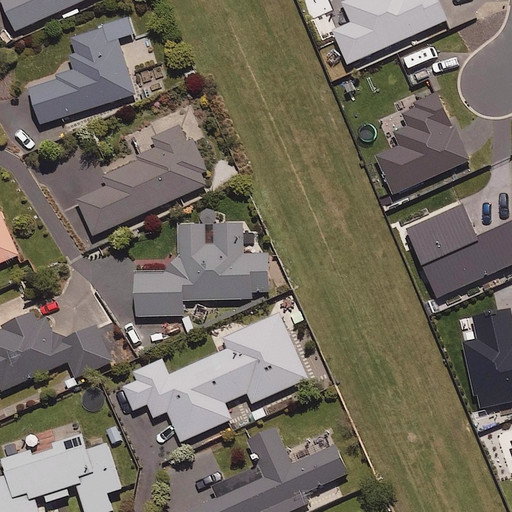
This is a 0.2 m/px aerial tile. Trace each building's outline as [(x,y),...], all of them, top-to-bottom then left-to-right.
[(2,0),(17,33),(91,0),(2,0)] [(355,0),(345,5),(354,25),(335,33),(350,67),(449,22),(439,0),(355,0)] [(136,35),(131,20),(71,39),(75,52),(71,70),(28,83),(42,127),(139,95),(121,40),(136,35)] [(475,173),(439,95),(403,112),(411,128),(395,135),(401,148),(379,159),(401,207),(475,173)] [(189,145),(181,127),(153,140),(159,154),(104,179),(89,146),(44,166),(80,245),(214,184),(195,142),(189,145)] [(462,206),(408,228),(436,294),(511,263),(511,220),(475,237),(462,206)] [(0,266),(20,258),(0,211),(0,266)] [(244,225),(182,228),(183,258),(179,258),(180,274),(136,276),(138,319),(186,317),(185,303),(255,300),(254,294),(271,294),(269,257),(246,258),(244,225)] [(60,345),(45,310),(2,329),(4,332),(0,333),(0,387),(1,387),(4,393),(71,364),(78,380),(117,363),(101,327),(60,345)] [(511,403),(511,310),(475,319),(480,341),(466,345),(482,411),(511,403)] [(310,381),(281,316),(226,340),(231,351),(171,377),(165,362),(136,374),(140,383),(125,389),(136,412),(150,406),(156,420),(170,414),(183,444),(213,430),(217,440),(238,430),(227,405),(250,395),(254,406),(310,381)] [(294,467),(279,432),(252,444),(268,480),(196,511),(294,511),(309,506),(305,496),(350,476),(337,448),(294,467)] [(88,453),(83,439),(58,447),(60,451),(35,459),(33,453),(4,462),(9,478),(0,481),(0,511),(39,511),(36,501),(47,498),(49,505),(72,498),(69,490),(79,487),(86,511),(113,511),(109,496),(124,492),(109,446),(88,453)]
